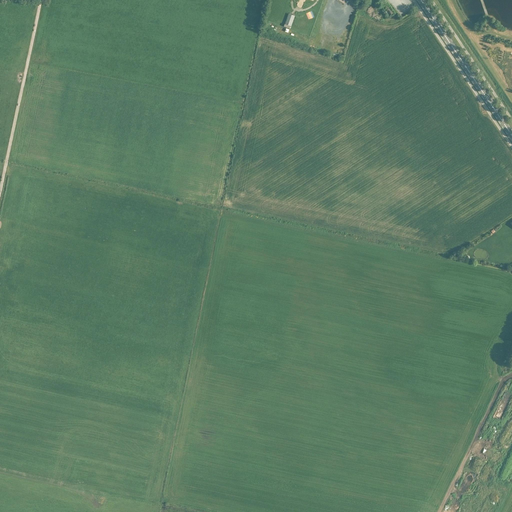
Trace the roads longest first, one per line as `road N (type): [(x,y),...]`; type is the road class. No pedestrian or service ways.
road 1 (track): [(40,0),(0,187)]
road 2 (secondary): [(511,135),(420,0)]
